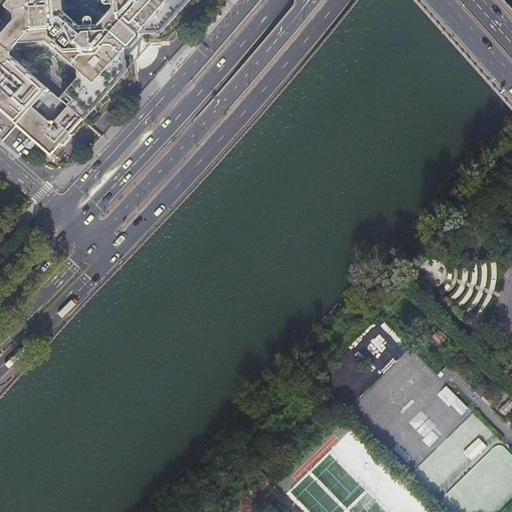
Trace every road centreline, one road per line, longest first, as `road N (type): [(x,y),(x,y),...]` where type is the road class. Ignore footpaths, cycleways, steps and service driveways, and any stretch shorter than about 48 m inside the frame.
road 1 (primary): [(113,255),(339,0)]
road 2 (primary): [(97,239),(308,0)]
road 3 (primary): [(280,0),(79,223)]
road 4 (primary): [(247,0),(63,208)]
road 5 (primary): [(0,361),(113,255)]
road 6 (primary): [(0,349),(97,239)]
